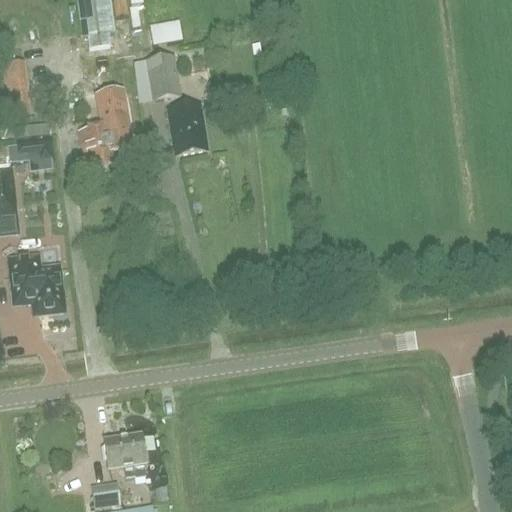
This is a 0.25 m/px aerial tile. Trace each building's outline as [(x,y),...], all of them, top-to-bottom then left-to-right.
[(128,19),(125,2),(111,4),(114,21),(128,19)] [(151,28),(155,46),(184,40),(180,21),(151,28)] [(100,103),(127,102),(124,55),(100,57),(102,85),(99,85),(100,103)] [(24,60),(0,66),(0,82),(9,115),(26,111),(17,77),(28,74),(24,60)] [(173,61),(145,65),(152,105),(179,100),(173,61)] [(199,108),(181,111),(167,114),(174,159),(206,153),(199,108)] [(118,168),(114,147),(129,145),(124,114),(109,116),(111,128),(77,134),(84,174),(118,168)] [(19,164),(47,163),(46,145),(18,147),(19,164)] [(10,174),(0,174),(0,238),(17,237),(10,174)] [(148,188),(158,204),(168,198),(158,182),(148,188)] [(40,317),(63,315),(58,271),(38,273),(37,261),(9,264),(14,308),(39,305),(40,317)] [(107,473),(145,468),(141,439),(103,445),(107,473)] [(93,511),(103,511),(120,509),(116,487),(90,490),(93,511)]
